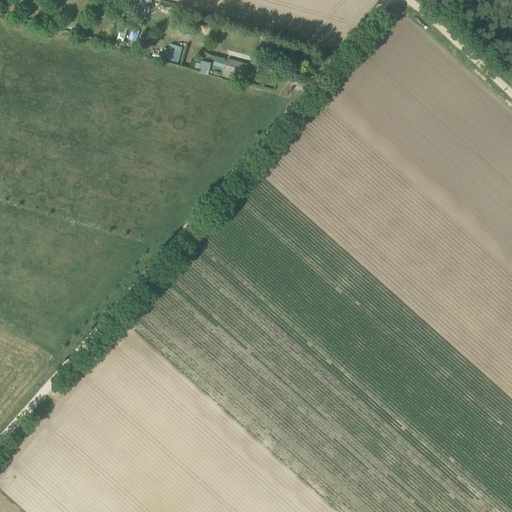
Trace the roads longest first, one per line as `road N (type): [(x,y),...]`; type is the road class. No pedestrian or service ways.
road 1 (track): [(386,0),(0,437)]
road 2 (track): [(511,97),(403,0)]
